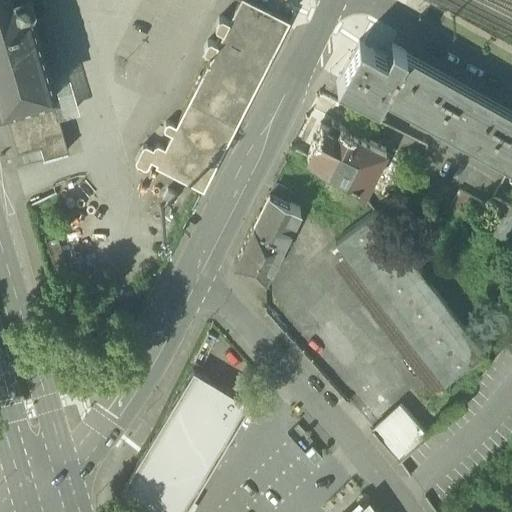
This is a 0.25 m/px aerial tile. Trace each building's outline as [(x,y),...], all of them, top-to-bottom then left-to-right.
[(0,0),(0,105),(1,106),(1,107),(5,105),(53,92),(58,90),(58,89),(48,56),(46,51),(34,10),(32,2),(33,2),(33,0),(0,0)] [(250,0),(240,0),(230,20),(224,32),(218,43),(212,55),(189,101),(237,126),(290,20),(250,0)] [(49,5),(39,8),(52,50),(54,54),(64,87),(58,89),(58,90),(53,92),(60,117),(80,111),(49,5)] [(34,10),(46,51),(52,50),(39,8),(34,10)] [(217,28),(224,32),(230,20),(223,16),(220,17),(216,25),(217,28)] [(205,51),(212,55),(218,43),(212,39),(208,40),(204,48),(205,51)] [(433,121),(511,165),(511,163),(511,116),(454,84),(405,57),(408,53),(393,44),(386,57),(361,42),(338,82),(379,102),(383,93),(433,121)] [(64,87),(54,54),(48,56),(58,89),(64,87)] [(45,156),(45,157),(70,150),(60,117),(53,92),(5,105),(18,150),(21,149),(43,143),(47,155),(45,156)] [(204,190),(237,126),(189,101),(177,124),(172,133),(165,147),(157,162),(156,165),(204,190)] [(386,148),(415,170),(428,146),(363,114),(355,131),(386,147),(386,148)] [(165,130),(172,133),(177,124),(170,121),(167,122),(164,127),(165,130)] [(351,176),(363,193),(386,148),(386,147),(355,131),(341,124),(337,132),(322,124),(314,139),(315,140),(308,155),(351,176)] [(47,155),(43,143),(21,149),(24,162),(45,156),(47,155)] [(152,160),(157,162),(165,147),(159,143),(155,145),(154,147),(147,144),(144,145),(136,160),(137,163),(145,168),(149,167),(152,160)] [(270,193),(290,203),(295,192),(275,182),(270,193)] [(450,207),(477,223),(487,205),(460,189),(450,207)] [(275,261),(294,221),(300,208),(290,203),(270,193),(236,263),(261,275),(270,257),(275,261)] [(478,225),(498,236),(511,211),(511,206),(494,196),(478,225)] [(336,240),(444,382),(484,352),(376,210),(336,240)] [(511,211),(498,236),(511,243),(511,211)] [(251,403),(194,369),(126,482),(176,511),(185,511),(194,498),(251,403)] [(373,429),(399,457),(427,432),(401,403),(373,429)] [(323,456),(313,445),(306,452),(316,463),(323,456)] [(185,511),(176,511),(126,482),(120,490),(126,494),(156,511),(193,511),(200,501),(194,498),(185,511)] [(378,511),(369,499),(355,511),(378,511)]
